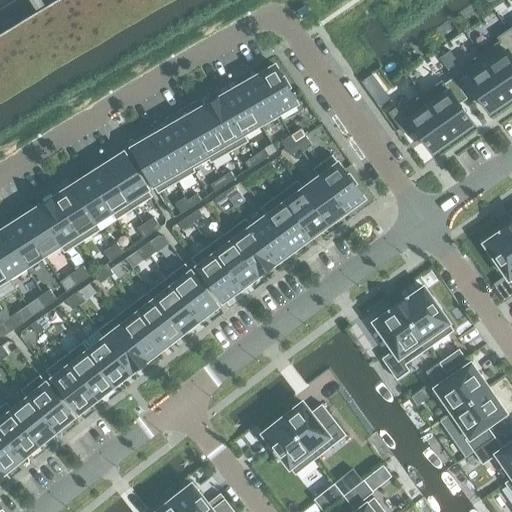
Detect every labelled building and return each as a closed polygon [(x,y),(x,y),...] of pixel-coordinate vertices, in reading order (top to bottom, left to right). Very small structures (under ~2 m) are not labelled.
[(0,0),(0,103),(79,53),(172,0),(0,0)] [(305,5),(297,10),(303,18),(310,13),(305,5)] [(500,40),(480,54),(510,97),(511,96),(511,35),(508,29),(497,37),(500,40)] [(450,50),(440,57),(448,69),(458,62),(450,50)] [(480,54),(460,67),(489,111),(510,97),(480,54)] [(275,65),(257,75),(279,112),(297,102),(289,89),(291,87),(285,76),(282,77),(275,65)] [(372,74),(362,82),(379,105),(389,98),(372,74)] [(279,112),(257,75),(239,85),(261,123),(279,112)] [(442,79),(422,94),(453,137),(473,123),(459,104),(468,98),(453,77),(445,83),(442,79)] [(261,123),(239,85),(221,96),(243,133),(261,123)] [(400,104),(389,112),(404,133),(414,125),(432,152),(453,137),(422,94),(403,107),(400,104)] [(243,133),(221,96),(204,106),(225,143),(243,133)] [(225,143),(204,106),(186,116),(207,153),(225,143)] [(207,153),(186,116),(168,126),(189,164),(207,153)] [(189,164),(168,126),(158,132),(150,137),(171,174),(189,164)] [(307,137),(301,128),(291,135),(296,142),(297,143),(307,137)] [(286,148),(296,142),(291,135),(281,141),(286,148)] [(171,174),(150,137),(143,141),(142,139),(133,144),(134,146),(132,147),(153,184),(171,174)] [(312,145),(307,137),(297,143),(299,147),(300,148),(302,152),(312,145)] [(290,155),(300,148),(299,147),(297,143),(296,142),(286,148),(290,155)] [(260,161),(269,155),(265,148),(256,155),(260,161)] [(152,196),(124,152),(106,163),(134,208),(152,196)] [(250,168),(260,161),(256,155),(245,162),(250,168)] [(347,175),(333,155),(315,167),(346,210),(364,197),(355,185),(357,184),(349,173),(347,175)] [(276,168),(271,161),(262,167),(267,174),(276,168)] [(134,208),(106,163),(88,175),(111,211),(116,219),(134,208)] [(267,174),(262,167),(251,175),(256,181),(267,174)] [(346,210),(315,167),(297,180),(329,223),(346,210)] [(225,184),(235,178),(231,171),(221,178),(225,184)] [(111,211),(88,175),(73,185),(96,221),(111,211)] [(215,191),(225,184),(221,178),(211,184),(215,191)] [(329,223),(297,180),(280,193),(311,236),(329,223)] [(96,221),(73,185),(54,196),(83,241),(101,229),(96,221)] [(240,192),(235,185),(226,191),(230,198),(240,192)] [(230,198),(226,191),(215,199),(219,205),(230,198)] [(197,193),(186,200),(191,207),(202,200),(197,193)] [(311,236),(280,193),(262,206),(293,249),(311,236)] [(83,241),(54,196),(36,208),(59,244),(64,252),(83,241)] [(184,197),(175,203),(182,213),(191,207),(186,200),(184,197)] [(293,249),(262,206),(244,219),(276,262),(293,249)] [(59,244),(36,208),(19,219),(42,255),(59,244)] [(203,216),(199,209),(190,215),(194,222),(203,216)] [(194,222),(190,215),(179,222),(183,229),(194,222)] [(154,217),(146,222),(153,232),(161,227),(154,217)] [(42,255),(19,219),(2,230),(25,266),(42,255)] [(276,262),(244,219),(227,232),(258,274),(276,262)] [(153,232),(146,222),(138,228),(144,238),(153,232)] [(501,231),(484,242),(493,254),(491,256),(498,267),(500,265),(511,281),(511,228),(509,225),(503,229),(503,228),(500,230),(501,231)] [(25,266),(2,230),(0,230),(0,264),(8,277),(25,266)] [(258,274),(227,232),(209,245),(240,287),(258,274)] [(157,251),(150,241),(144,246),(150,256),(157,251)] [(117,242),(110,247),(117,256),(124,252),(117,242)] [(240,287),(209,245),(192,258),(223,300),(240,287)] [(150,256),(144,246),(137,250),(144,260),(150,256)] [(117,256),(110,247),(104,251),(111,261),(117,256)] [(185,263),(168,277),(200,318),(217,305),(185,263)] [(107,278),(114,274),(107,264),(100,268),(107,278)] [(84,265),(76,270),(83,280),(90,275),(84,265)] [(107,278),(100,268),(94,273),(101,283),(107,278)] [(83,280),(76,270),(60,281),(67,291),(83,280)] [(168,277),(150,290),(182,332),(200,318),(168,277)] [(405,299),(399,304),(429,347),(454,330),(440,309),(442,308),(434,297),(432,298),(424,287),(408,298),(407,297),(404,299),(405,299)] [(50,289),(43,293),(50,303),(57,299),(50,289)] [(86,300),(79,290),(73,295),(79,305),(86,300)] [(150,290),(133,303),(165,345),(182,332),(150,290)] [(50,303),(43,293),(37,298),(44,308),(50,303)] [(79,305),(73,295),(66,300),(73,309),(79,305)] [(133,303),(116,317),(148,358),(165,345),(133,303)] [(390,310),(374,321),(394,350),(382,358),(397,379),(410,370),(405,364),(429,347),(399,304),(393,308),(393,307),(390,309),(390,310)] [(17,312),(10,317),(17,327),(24,322),(17,312)] [(51,325),(44,315),(37,320),(44,330),(51,325)] [(17,327),(10,317),(4,322),(11,332),(17,327)] [(116,317),(98,330),(104,338),(130,372),(148,358),(116,317)] [(44,330),(37,320),(31,325),(38,334),(44,330)] [(98,330),(83,342),(89,349),(115,384),(130,372),(104,338),(98,330)] [(83,342),(65,356),(97,397),(115,384),(89,349),(83,342)] [(10,355),(2,345),(0,346),(0,358),(1,360),(10,355)] [(459,349),(440,362),(446,372),(466,358),(459,349)] [(65,356),(47,370),(79,411),(97,397),(65,356)] [(471,362),(435,387),(453,412),(488,387),(480,375),(478,371),(477,372),(471,362)] [(73,416),(40,375),(23,389),(29,396),(56,430),(73,416)] [(488,387),(453,412),(469,436),(465,438),(474,451),(495,436),(487,425),(505,412),(499,403),(499,402),(497,399),(496,399),(488,387)] [(422,389),(412,397),(418,405),(428,398),(422,389)] [(56,430),(29,396),(14,408),(41,442),(56,430)] [(41,442),(14,408),(8,401),(0,407),(0,427),(23,456),(41,442)] [(282,415),(282,416),(315,458),(346,434),(322,404),(311,412),(302,402),(284,416),(282,415)] [(315,458),(282,416),(280,417),(271,425),(270,425),(268,426),(269,428),(263,433),(295,474),(315,458)] [(23,456),(0,427),(0,462),(6,470),(23,456)] [(495,436),(474,451),(483,463),(497,454),(511,475),(511,477),(505,482),(506,483),(511,478),(511,441),(503,448),(495,436)] [(364,479),(344,495),(353,507),(373,491),(364,479)] [(173,496),(171,497),(182,511),(235,511),(225,498),(212,508),(192,483),(186,488),(185,487),(182,488),(183,489),(173,496)] [(335,483),(315,499),(324,511),(344,495),(335,483)] [(171,499),(155,511),(182,511),(171,497),(170,498),(171,499)] [(385,511),(374,497),(354,511),(353,510),(350,511),(385,511)]
